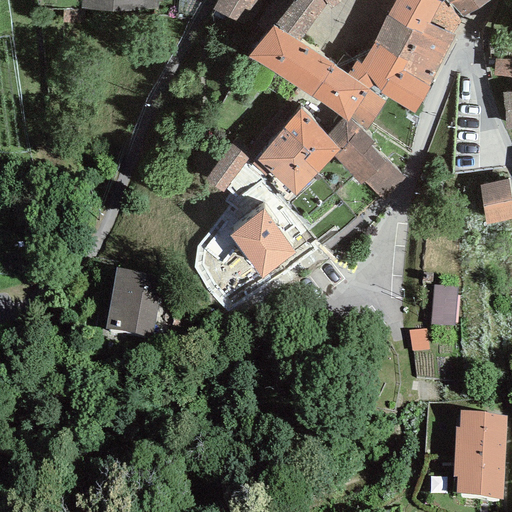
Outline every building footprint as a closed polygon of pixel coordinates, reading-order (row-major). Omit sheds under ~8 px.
[(81,0),(81,9),(154,13),(155,0),(81,0)] [(217,0),(211,10),(245,25),(258,0),(217,0)] [(342,0),(294,0),(273,27),(298,42),(325,5),(330,10),(342,0)] [(434,0),(396,0),(387,15),(421,35),(427,23),(452,35),(460,21),(444,0),(443,0),(441,2),(434,0)] [(446,0),(447,2),(462,17),(490,0),(446,0)] [(387,15),(373,44),(407,63),(403,71),(428,86),(455,36),(452,35),(427,23),(421,35),(387,15)] [(298,42),(273,27),(247,58),(288,83),(311,97),(334,66),(312,50),(298,42)] [(407,63),(373,44),(360,64),(356,59),(346,74),(385,101),(387,97),(413,114),(428,86),(403,71),(407,63)] [(511,59),(495,58),(491,75),(511,76),(511,59)] [(346,74),(334,66),(311,97),(341,119),(347,123),(350,120),(366,130),(385,101),(346,74)] [(511,127),(511,91),(502,94),(506,129),(511,127)] [(325,135),(301,108),(283,129),(309,155),(303,159),(318,172),(333,156),(339,150),(325,135)] [(347,123),(341,119),(325,135),(339,150),(333,156),(361,184),(363,181),(383,199),(406,179),(387,159),(384,161),(371,146),(374,143),(350,120),(347,123)] [(309,155),(283,129),(257,160),(294,195),(318,172),(303,159),(309,155)] [(223,193),(247,157),(230,144),(205,180),(223,193)] [(511,218),(511,207),(507,179),(479,185),(485,225),(511,218)] [(295,252),(264,211),(229,237),(260,278),(295,252)] [(163,275),(116,267),(105,328),(152,336),(163,275)] [(453,326),(456,287),(434,285),(431,324),(453,326)] [(429,350),(426,328),(408,331),(411,352),(429,350)] [(507,414),(460,411),(459,426),(455,426),(454,452),(505,454),(507,414)] [(503,498),(505,454),(454,452),(453,476),(457,477),(456,495),(503,498)]
